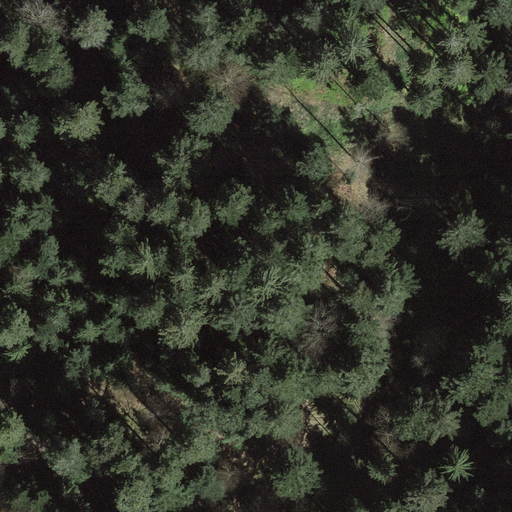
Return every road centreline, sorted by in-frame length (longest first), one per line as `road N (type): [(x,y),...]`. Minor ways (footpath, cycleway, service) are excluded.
road 1 (track): [(405,312),(409,263),(339,147),(291,134),(82,131),(0,148)]
road 2 (track): [(0,408),(77,469),(102,511)]
